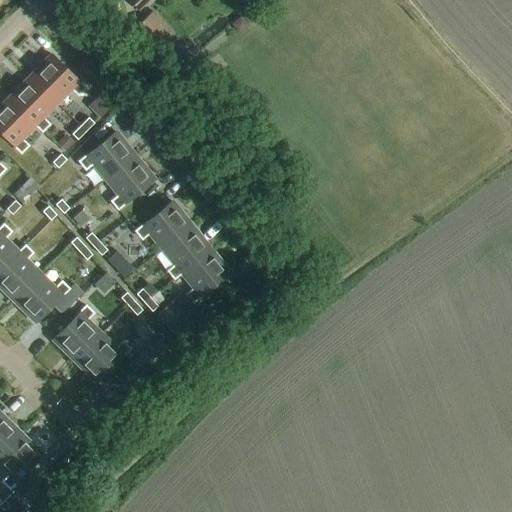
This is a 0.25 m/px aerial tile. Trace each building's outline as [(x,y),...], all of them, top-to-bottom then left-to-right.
[(127,0),(140,13),(153,0),(127,0)] [(30,78),(57,104),(71,90),(77,96),(85,89),(51,56),(30,78)] [(42,119),(57,104),(30,78),(8,100),(35,126),(41,132),(49,125),(42,119)] [(99,119),(114,104),(102,92),(87,107),(99,119)] [(21,140),(35,126),(8,100),(0,107),(0,133),(20,154),(28,146),(21,140)] [(79,127),(84,133),(94,124),(88,118),(79,127)] [(77,141),(84,133),(79,127),(71,135),(77,141)] [(104,181),(134,157),(115,133),(78,162),(85,170),(92,165),(104,181)] [(57,169),(66,160),(60,155),(51,163),(57,169)] [(134,157),(104,181),(117,197),(110,202),(117,210),(153,181),(134,157)] [(31,195),(38,187),(29,179),(21,187),(31,195)] [(62,215),(69,209),(60,200),(54,206),(62,215)] [(6,210),(12,216),(20,207),(14,201),(6,210)] [(161,250),(191,226),(171,202),(135,232),(141,240),(148,234),(161,250)] [(50,222),(56,216),(47,207),(41,212),(50,222)] [(0,228),(0,270),(18,253),(4,239),(10,233),(3,225),(0,228)] [(191,226),(161,250),(174,266),(167,272),(174,280),(180,274),(210,250),(191,226)] [(92,247),(98,242),(90,233),(84,239),(92,247)] [(78,252),(84,247),(76,238),(70,243),(78,252)] [(107,251),(98,242),(92,247),(101,256),(107,251)] [(0,288),(13,301),(40,274),(26,260),(32,254),(24,246),(18,253),(0,270),(0,288)] [(84,247),(78,252),(86,261),(92,256),(84,247)] [(210,250),(180,274),(193,290),(186,295),(192,303),(229,274),(210,250)] [(132,270),(116,252),(106,261),(123,279),(132,270)] [(40,274),(13,301),(35,323),(53,305),(68,290),(61,282),(54,289),(40,274)] [(68,290),(53,305),(62,314),(83,293),(73,284),(68,290)] [(135,295),(143,304),(149,298),(142,289),(135,295)] [(128,307),(134,302),(126,293),(120,299),(128,307)] [(149,298),(143,304),(151,313),(157,307),(149,298)] [(193,322),(174,300),(156,316),(175,337),(193,322)] [(134,302),(128,307),(136,316),(142,311),(134,302)] [(74,362),(101,334),(86,320),(93,314),(85,307),(52,340),(74,362)] [(101,334),(74,362),(96,383),(129,350),(121,343),(115,349),(101,334)] [(159,339),(127,366),(140,381),(172,355),(159,339)] [(0,454),(20,434),(0,415),(0,454)] [(20,434),(0,454),(0,468),(8,476),(2,482),(9,489),(42,456),(20,434)]
